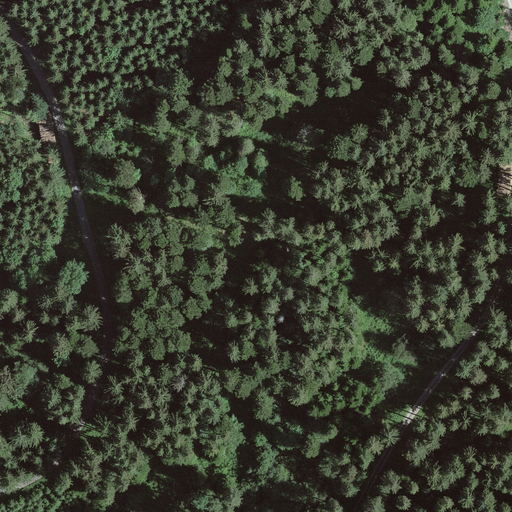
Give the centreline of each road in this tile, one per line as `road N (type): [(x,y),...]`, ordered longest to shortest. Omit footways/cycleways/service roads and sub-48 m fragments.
road 1 (unclassified): [(0,489),(46,470),(72,444),(90,409),(108,336),(97,256),(53,105),(0,12)]
road 2 (track): [(352,511),(413,409),(485,316),(504,267),(511,194)]
